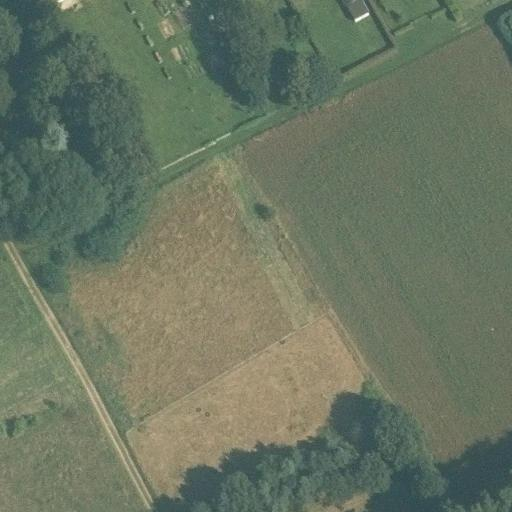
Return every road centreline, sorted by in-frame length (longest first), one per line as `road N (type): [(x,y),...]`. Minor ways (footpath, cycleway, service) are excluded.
road 1 (track): [(511,0),(8,250)]
road 2 (track): [(158,511),(0,234)]
